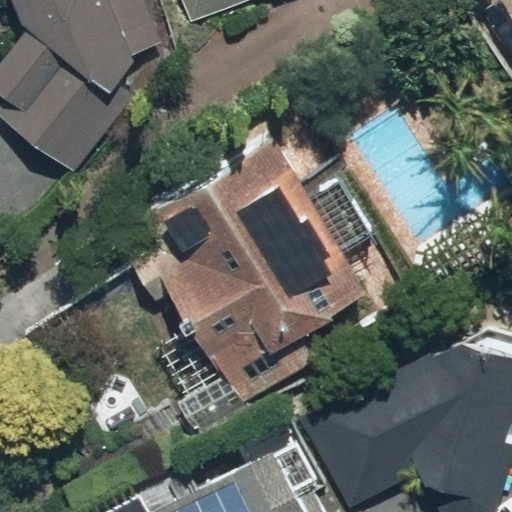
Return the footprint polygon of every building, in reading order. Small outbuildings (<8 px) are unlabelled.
[(173,35),(159,0),(24,0),(32,19),(0,58),(0,80),(14,92),(2,106),(81,168),(138,95),(121,82),(152,43),(173,35)] [(188,0),(196,18),(242,0),(188,0)] [(315,107),(169,192),(160,198),(190,249),(164,264),(197,320),(166,338),(194,386),(149,412),(168,444),(323,353),(305,323),(380,280),(358,242),(385,226),(315,107)] [(59,314),(144,270),(112,207),(26,251),(59,314)] [(511,482),(511,330),(482,318),(312,417),(361,503),(422,468),(423,472),(424,475),(426,478),(428,482),(430,485),(432,488),(435,491),(437,493),(440,496),(443,498),(446,500),(449,502),(453,504),(456,505),(459,506),(463,507),(467,508),(470,509),(474,509),(478,509),(481,509),(485,509),(489,508),(493,507),(496,506),(500,505),(503,504),(506,502),(511,482)] [(347,511),(306,431),(148,511),(347,511)] [(0,511),(13,511),(0,485),(0,511)]
